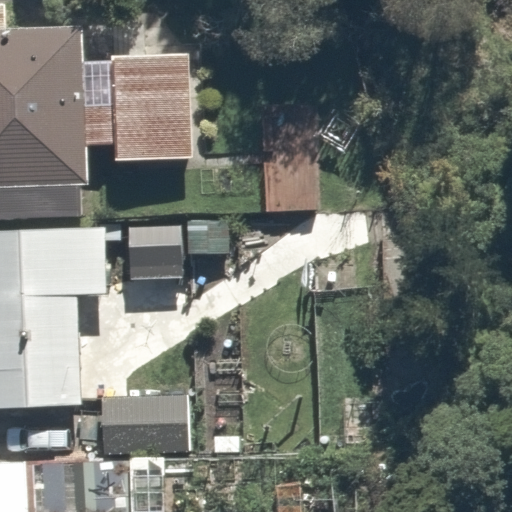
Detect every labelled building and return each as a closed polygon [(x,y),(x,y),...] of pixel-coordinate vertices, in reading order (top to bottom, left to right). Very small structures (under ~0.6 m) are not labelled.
[(94,36),(0,39),(0,222),(101,218),(94,36)] [(199,59),(122,63),(127,178),(205,174),(199,59)] [(76,237),(0,239),(0,427),(82,425),(76,237)] [(198,397),(102,402),(105,454),(200,450),(198,397)] [(24,511),(25,462),(0,461),(0,511),(24,511)]
